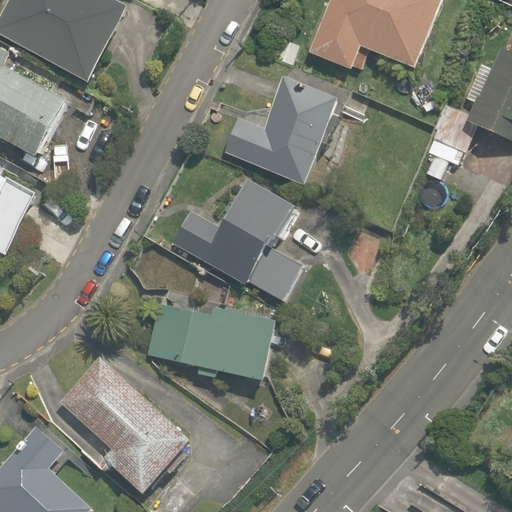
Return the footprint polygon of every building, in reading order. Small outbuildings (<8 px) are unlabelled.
[(104,0),(11,0),(0,18),(0,34),(83,85),(126,14),(104,0)] [(330,0),(308,57),(351,74),(362,48),(410,68),(437,0),(330,0)] [(0,138),(39,158),(67,101),(2,69),(10,53),(0,47),(0,138)] [(511,54),(498,48),(487,72),(475,67),(455,110),(444,105),(423,151),(433,156),(425,173),(440,180),(450,159),(460,164),(477,129),(511,145),(511,54)] [(266,128),(243,117),(226,153),(305,190),(345,106),(289,80),(266,128)] [(0,170),(0,251),(7,255),(42,195),(0,170)] [(296,209),(244,181),(218,229),(188,213),(170,247),(285,310),(310,263),(277,245),(296,209)] [(162,297),(148,356),(260,381),(274,322),(162,297)] [(96,460),(141,498),(157,511),(184,511),(197,497),(164,470),(191,438),(99,361),(60,408),(106,448),(96,460)] [(0,469),(0,511),(93,511),(95,511),(47,471),(60,454),(33,431),(0,469)]
